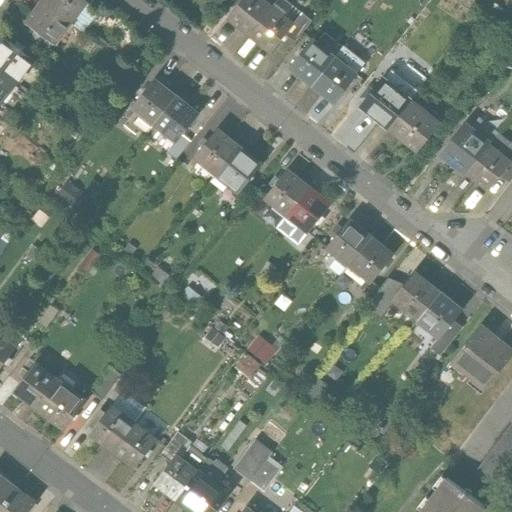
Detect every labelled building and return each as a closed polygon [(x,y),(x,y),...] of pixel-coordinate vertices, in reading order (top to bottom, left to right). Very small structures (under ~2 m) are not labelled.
[(52,43),(68,22),(38,0),(22,21),(52,43)] [(80,0),(38,0),(68,22),(83,2),(80,0)] [(243,0),(229,20),(250,36),(272,8),(262,0),(243,0)] [(449,0),(467,12),(471,5),(475,0),(449,0)] [(475,0),(471,5),(484,14),(493,0),(475,0)] [(446,18),(446,2),(429,2),(429,18),(446,18)] [(293,24),(272,8),(250,36),(271,53),(285,35),(293,24)] [(302,14),(293,24),(285,35),(294,43),(311,21),(302,14)] [(2,37),(0,40),(0,66),(17,79),(32,60),(2,37)] [(289,68),(311,85),(334,56),(312,39),(289,68)] [(356,74),(334,56),(311,85),(333,103),(356,74)] [(0,102),(17,79),(0,66),(0,102)] [(361,108),(389,130),(411,102),(383,80),(361,108)] [(133,108),(154,126),(176,98),(155,81),(133,108)] [(197,116),(176,98),(154,126),(175,143),(197,116)] [(439,124),(411,102),(389,130),(417,152),(439,124)] [(444,156),(466,173),(489,144),(467,127),(444,156)] [(194,158),(215,175),(238,147),(216,130),(194,158)] [(503,155),(489,144),(466,173),(488,190),(498,178),(511,161),(503,155)] [(511,145),(511,144),(503,155),(511,161),(498,178),(509,183),(511,179),(511,145)] [(259,164),(238,147),(215,175),(237,192),(259,164)] [(268,199),(288,215),(310,187),(291,171),(268,199)] [(44,183),(36,176),(26,187),(33,194),(44,183)] [(331,204),(310,187),(288,215),(309,232),(331,204)] [(326,247),(348,266),(372,238),(350,219),(326,247)] [(392,255),(372,238),(348,266),(369,283),(392,255)] [(135,248),(128,243),(122,251),(129,256),(135,248)] [(169,276),(157,266),(150,275),(162,285),(169,276)] [(392,300),(416,319),(439,291),(414,272),(402,287),(392,300)] [(378,317),(392,300),(402,287),(396,282),(390,277),(388,279),(365,307),(378,317)] [(461,309),(439,291),(416,319),(439,337),(453,320),(461,309)] [(462,327),(453,320),(439,337),(430,348),(440,356),(462,327)] [(219,321),(213,329),(221,335),(227,327),(219,321)] [(511,354),(511,349),(481,325),(450,364),(484,390),(511,354)] [(212,328),(205,337),(217,347),(224,337),(221,335),(213,329),(212,328)] [(247,350),(266,365),(277,351),(258,336),(247,350)] [(0,367),(14,349),(0,338),(0,367)] [(258,365),(245,354),(234,367),(248,378),(258,365)] [(13,392),(37,411),(60,382),(36,363),(13,392)] [(109,367),(89,392),(101,401),(120,376),(109,367)] [(313,375),(300,392),(315,403),(328,386),(313,375)] [(86,402),(60,382),(37,411),(63,431),(86,402)] [(89,436),(111,453),(132,424),(110,407),(89,436)] [(155,440),(132,424),(111,453),(134,469),(155,440)] [(496,488),(511,465),(511,424),(476,472),(496,488)] [(223,434),(217,429),(209,438),(215,444),(223,434)] [(159,455),(169,463),(174,457),(187,440),(176,432),(159,455)] [(233,470),(250,483),(269,458),(272,454),(255,441),(233,470)] [(189,447),(179,460),(174,457),(169,463),(152,486),(174,502),(206,459),(189,447)] [(210,511),(224,494),(213,486),(227,468),(215,459),(213,463),(207,458),(206,459),(174,502),(187,511),(210,511)] [(282,468),(269,458),(250,483),(264,493),(282,468)] [(0,511),(16,490),(0,478),(0,511)] [(446,479),(421,511),(481,511),(485,508),(446,479)] [(27,511),(34,504),(16,490),(0,511),(27,511)]
